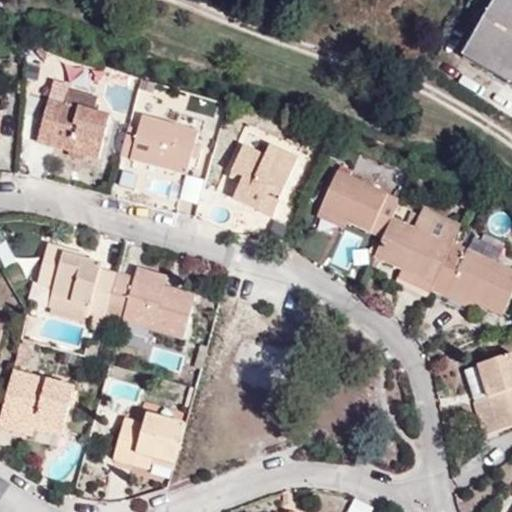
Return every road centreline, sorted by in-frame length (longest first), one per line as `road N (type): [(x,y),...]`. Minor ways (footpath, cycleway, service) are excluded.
road 1 (residential): [(433,511),(430,394),(405,345),(357,306),(288,263),(35,192),(0,194)]
road 2 (residential): [(154,511),(258,483),(324,480),(387,484),(433,511)]
